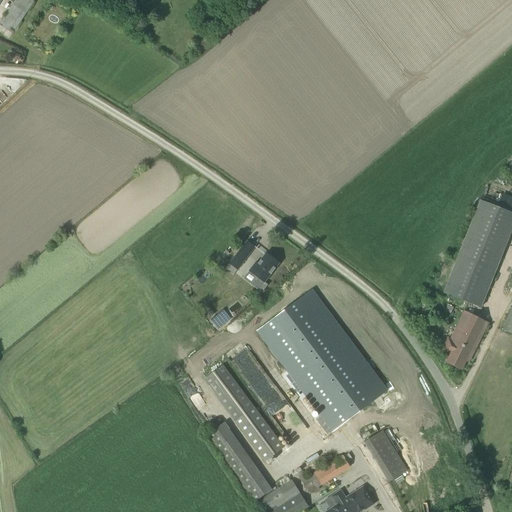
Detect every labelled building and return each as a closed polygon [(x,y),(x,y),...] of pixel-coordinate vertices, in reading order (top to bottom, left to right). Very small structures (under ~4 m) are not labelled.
[(0,25),(12,33),(34,0),(16,0),(0,24),(0,25)] [(480,308),(511,228),(511,212),(481,200),(443,293),(480,308)] [(235,257),(229,265),(237,271),(243,263),(255,247),(247,241),(235,257)] [(256,262),(249,271),(256,277),(251,284),(262,292),(267,285),(264,283),(271,274),(273,271),(279,263),(266,253),(260,261),(258,264),(256,262)] [(314,287),(262,326),(324,410),(318,415),(331,432),(389,389),(314,287)] [(441,310),(450,314),(453,308),(447,305),(446,306),(444,305),(441,310)] [(511,333),(511,305),(502,330),(511,333)] [(210,320),(219,329),(230,318),(222,309),(210,320)] [(466,361),(467,362),(487,323),(465,311),(450,337),(449,340),(448,338),(447,340),(442,349),(450,353),(445,362),(461,370),(466,361)] [(284,448),(223,364),(203,379),(264,463),(284,448)] [(205,433),(251,503),(271,490),(224,421),(205,433)] [(389,482),(407,471),(382,431),(374,436),(363,443),(384,476),(385,475),(389,482)] [(342,455),(306,477),(302,471),(296,474),(308,493),(312,491),(314,493),(320,490),(318,487),(356,463),(349,452),(342,456),(342,455)] [(291,480),(255,503),(260,511),(299,511),(308,507),(291,480)] [(336,505),(325,511),(359,511),(365,509),(365,510),(374,504),(363,486),(345,498),(341,491),(341,490),(331,496),(331,497),(336,505)] [(318,502),(322,510),(327,508),(323,500),(318,502)]
